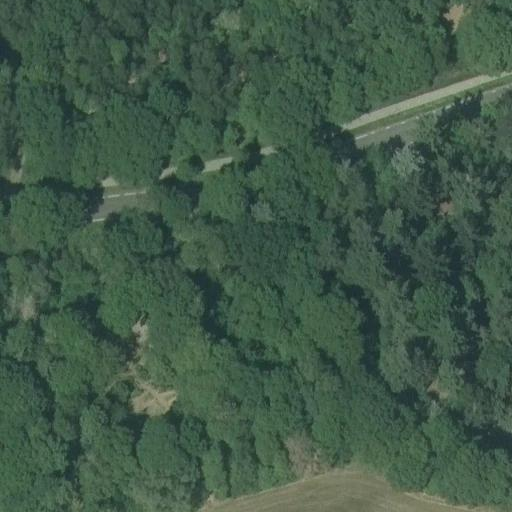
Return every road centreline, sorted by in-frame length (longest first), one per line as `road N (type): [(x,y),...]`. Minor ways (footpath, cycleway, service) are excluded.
road 1 (tertiary): [(0,223),(200,197),(511,95)]
road 2 (track): [(200,197),(329,392),(346,460)]
road 3 (track): [(33,193),(43,0)]
